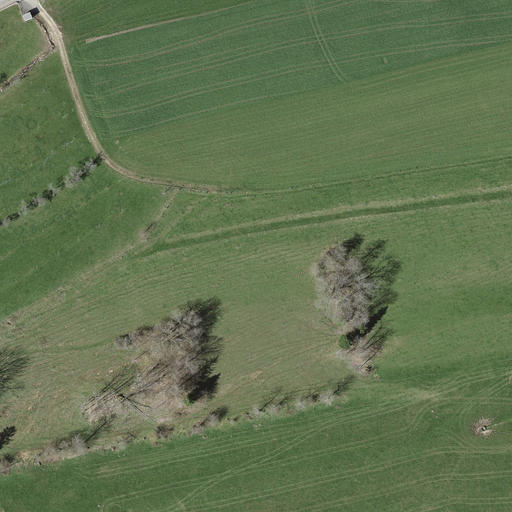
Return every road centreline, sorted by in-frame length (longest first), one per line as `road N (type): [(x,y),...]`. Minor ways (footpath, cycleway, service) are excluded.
road 1 (track): [(220,189),(151,248),(511,192)]
road 2 (track): [(240,189),(180,188),(105,163),(52,23),(33,0)]
